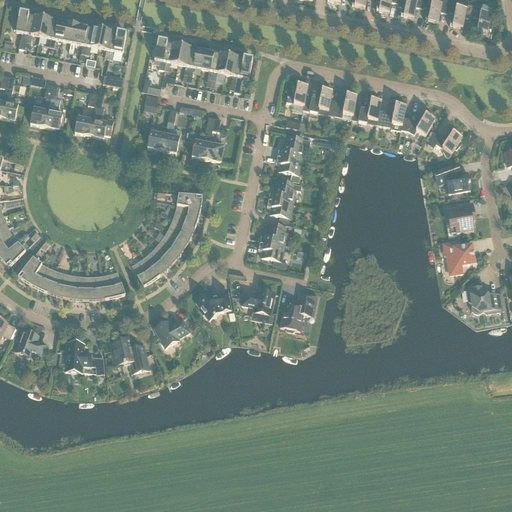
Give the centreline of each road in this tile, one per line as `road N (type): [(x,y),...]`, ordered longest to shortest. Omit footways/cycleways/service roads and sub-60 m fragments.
road 1 (residential): [(492,134),(443,98),(296,67),(273,80),(265,120)]
road 2 (residential): [(232,262),(212,266),(144,319),(104,329),(68,329),(0,298)]
road 3 (residential): [(283,8),(497,53),(511,42)]
road 4 (residential): [(265,120),(232,262)]
road 5 (residential): [(499,261),(487,173),(492,134)]
